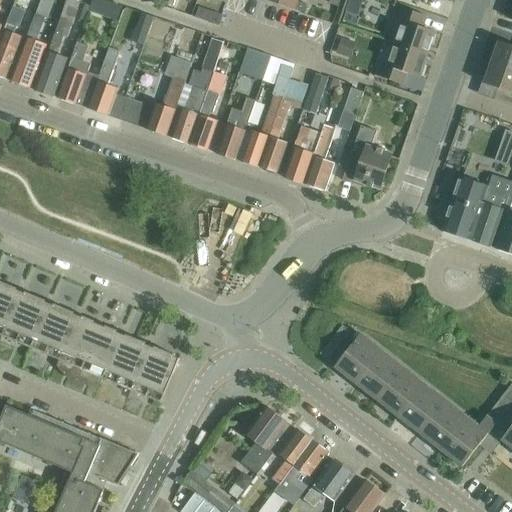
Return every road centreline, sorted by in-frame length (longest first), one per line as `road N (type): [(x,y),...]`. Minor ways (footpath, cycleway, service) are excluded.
road 1 (residential): [(316,240),(288,203),(0,102)]
road 2 (residential): [(461,511),(271,365),(240,359)]
road 3 (residential): [(237,320),(215,319),(0,225)]
road 4 (residential): [(172,443),(8,375)]
road 5 (residential): [(369,229),(402,216),(445,97)]
